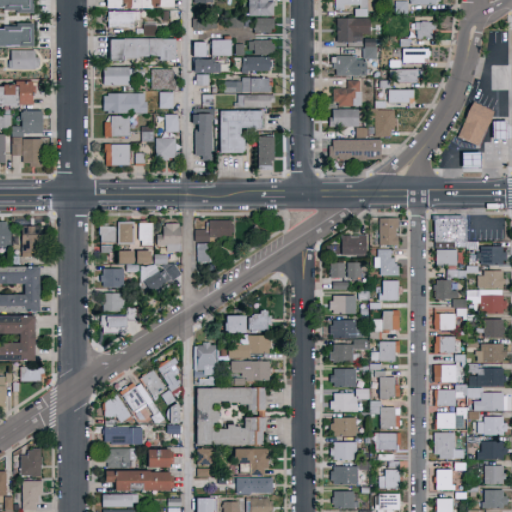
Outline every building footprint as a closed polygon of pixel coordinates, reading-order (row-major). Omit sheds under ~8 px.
[(0,0),(36,0),(36,14),(19,14),(19,11),(6,11),(6,9),(0,9),(0,0)] [(175,0),(175,9),(109,9),(109,0),(175,0)] [(250,0),(275,0),(275,17),(250,17),(250,0)] [(369,0),(369,17),(356,17),(357,10),(361,10),(361,6),(351,6),(351,10),(345,10),(345,11),(337,11),(337,2),(333,2),(333,0),(369,0)] [(397,2),(409,2),(410,15),(397,15),(397,2)] [(110,13),(142,13),(142,21),(135,21),(135,29),(110,29),(110,22),(108,22),(108,18),(110,18),(110,13)] [(245,29),(230,29),(229,18),(245,18),(245,29)] [(256,19),(276,19),(276,30),(273,30),(273,34),(256,34),(256,19)] [(339,44),(338,19),(372,19),(372,35),(364,35),(364,42),(358,42),(358,43),(339,44)] [(194,20),(218,20),(218,30),(211,30),(211,31),(205,31),(205,30),(194,30),(194,20)] [(417,23),(423,23),(437,23),(437,35),(434,35),(434,39),(419,39),(419,31),(417,31),(417,23)] [(0,30),(6,30),(6,27),(19,27),(19,24),(36,24),(36,48),(0,47),(0,30)] [(145,26),(158,27),(158,36),(145,36),(145,26)] [(213,41),(226,41),(226,37),(233,37),(233,57),(213,57),(213,41)] [(111,40),(125,40),(125,39),(177,40),(177,61),(161,61),(161,57),(141,57),(141,59),(128,59),(128,62),(111,62),(111,40)] [(366,39),(377,39),(377,48),(366,48),(366,39)] [(201,42),(190,41),(190,56),(201,56),(201,42)] [(250,42),(256,42),(256,41),(273,41),(273,45),(276,45),(276,55),(256,56),(256,51),(250,51),(250,42)] [(195,58),(195,43),(208,43),(208,46),(210,46),(210,51),(208,51),(207,58),(195,58)] [(241,43),(233,44),(233,55),(241,54),(241,43)] [(237,45),(246,45),(246,56),(237,56),(237,45)] [(364,59),(364,49),(366,49),(366,48),(378,48),(378,60),(366,60),(366,59),(364,59)] [(404,50),(430,50),(430,59),(429,59),(428,61),(426,61),(425,59),(425,64),(404,63),(404,50)] [(13,51),(37,51),(37,59),(41,59),(41,69),(37,69),(37,70),(13,70),(13,68),(11,68),(11,61),(13,61),(13,51)] [(248,58),(272,57),(272,62),(273,62),(273,68),(272,68),(271,72),(250,72),(250,75),(243,75),(243,64),(244,64),(244,58),(248,58)] [(337,57),(357,57),(357,61),(368,61),(368,77),(337,77),(337,70),(334,70),(334,64),(333,64),(333,58),(337,58),(337,57)] [(196,60),(216,60),(216,64),(222,64),(222,74),(196,74),(196,60)] [(105,68),(131,68),(131,70),(134,70),(134,74),(131,74),(131,86),(105,86),(105,68)] [(153,70),(175,70),(175,80),(178,80),(178,90),(153,90),(153,70)] [(398,70),(424,70),(424,79),(423,79),(422,80),(419,80),(419,84),(398,84),(398,81),(394,81),(394,78),(391,78),(391,71),(398,71),(398,70)] [(198,75),(211,76),(211,87),(198,86),(198,75)] [(225,94),(226,82),(244,82),(244,78),(271,79),(271,83),(274,83),(274,87),(273,87),(273,93),(253,92),(252,93),(244,93),(244,94),(225,94)] [(334,103),(334,90),(341,90),(341,89),(344,89),(344,90),(349,90),(349,81),(361,81),(361,93),(365,93),(365,104),(364,104),(364,107),(339,107),(339,103),(334,103)] [(0,88),(6,88),(6,85),(17,85),(17,88),(21,88),(21,87),(18,87),(18,82),(35,82),(35,87),(37,87),(37,95),(35,95),(35,106),(0,106),(0,88)] [(390,91),(415,91),(415,102),(414,104),(390,104),(390,91)] [(161,109),(161,93),(175,93),(175,110),(161,109)] [(105,97),(109,97),(109,95),(146,94),(146,103),(149,103),(149,114),(109,114),(109,112),(105,112),(105,97)] [(204,96),(215,95),(215,106),(204,107),(204,96)] [(239,96),(276,96),(276,103),(273,103),(272,108),(240,108),(236,108),(236,103),(239,103),(239,96)] [(475,103),(496,112),(492,123),(487,132),(480,147),(459,138),(466,123),(469,113),(475,103)] [(197,157),(197,131),(200,131),(200,126),(194,126),(195,110),(216,110),(216,116),(214,116),(214,120),(213,120),(213,131),(214,131),(214,162),(204,162),(204,157),(197,157)] [(334,110),(360,110),(360,128),(331,128),(331,118),(334,118),(334,110)] [(376,138),(376,119),(369,119),(369,110),(379,110),(379,111),(396,111),(396,119),(398,119),(398,123),(396,123),(396,131),(392,131),(392,138),(376,138)] [(14,127),(24,127),(24,122),(23,122),(22,113),(25,113),(25,112),(44,112),(45,134),(25,134),(25,138),(14,138),(14,127)] [(222,112),(264,112),(264,130),(257,130),(257,133),(248,133),(248,129),(242,129),(242,136),(246,135),(246,152),(244,152),(244,154),(222,154),(222,112)] [(0,116),(12,116),(13,129),(0,129),(0,116)] [(167,116),(179,116),(180,122),(181,122),(181,133),(167,133),(167,116)] [(132,138),(106,138),(106,123),(112,123),(112,117),(131,117),(131,133),(132,133),(132,138)] [(496,124),(508,124),(509,131),(508,138),(496,138),(494,132),(496,124)] [(156,143),(143,143),(143,128),(154,127),(154,133),(156,133),(156,143)] [(357,129),(375,128),(375,135),(369,135),(369,139),(357,140),(357,129)] [(260,138),(267,138),(267,136),(276,136),(276,162),(275,162),(275,167),(273,167),(273,172),(260,172),(260,138)] [(23,139),(23,157),(13,156),(14,144),(15,144),(15,139),(23,139)] [(177,139),(177,159),(171,159),(171,162),(158,162),(157,139),(177,139)] [(24,140),(44,140),(44,168),(32,168),(32,164),(25,164),(24,140)] [(330,160),(330,147),(334,147),(334,141),(382,141),(382,160),(367,160),(367,162),(359,162),(359,160),(353,160),(353,161),(343,161),(343,160),(330,160)] [(131,146),(131,162),(133,162),(133,165),(131,165),(131,167),(107,167),(107,154),(106,154),(106,145),(131,146)] [(147,154),(147,167),(137,167),(137,154),(147,154)] [(480,155),(481,168),(473,169),(466,168),(466,155),(473,154),(480,155)] [(396,244),(395,217),(376,218),(376,245),(396,244)] [(227,219),(205,220),(206,229),(192,229),(192,241),(212,241),(212,236),(228,236),(227,219)] [(460,220),(461,243),(431,242),(431,221),(460,220)] [(130,221),(114,222),(115,242),(130,242),(130,221)] [(0,246),(8,246),(7,222),(0,222),(0,246)] [(177,222),(160,223),(160,252),(178,251),(177,222)] [(149,223),(135,223),(135,241),(149,242),(149,223)] [(18,225),(18,256),(37,255),(37,225),(18,225)] [(112,226),(97,225),(96,241),(112,241),(112,226)] [(364,234),(338,235),(339,254),(364,254),(364,234)] [(208,261),(209,242),(194,242),(194,261),(208,261)] [(477,264),(501,264),(502,246),(477,246),(477,264)] [(396,275),(396,264),(390,264),(390,249),(377,248),(376,275),(396,275)] [(453,249),(433,249),(433,265),(444,264),(445,277),(461,277),(461,269),(453,270),(453,249)] [(146,264),(146,250),(114,250),(114,263),(146,264)] [(137,265),(137,283),(175,284),(176,262),(164,262),(164,254),(151,254),(151,265),(137,265)] [(360,262),(344,261),(344,277),(359,277),(360,262)] [(344,262),(327,262),(327,277),(343,277),(344,262)] [(0,306),(21,306),(21,311),(35,311),(35,266),(0,266),(0,306)] [(99,287),(121,286),(120,268),(99,268),(99,287)] [(501,272),(475,271),(475,287),(500,288),(501,272)] [(377,299),(395,300),(395,280),(378,279),(377,299)] [(431,299),(455,298),(454,289),(449,290),(449,279),(431,280),(431,299)] [(346,281),(329,281),(330,289),(346,289),(346,281)] [(502,313),(503,289),(465,289),(465,301),(476,301),(476,312),(502,313)] [(121,310),(120,292),(100,292),(101,311),(121,310)] [(354,313),(354,294),(327,295),(327,313),(354,313)] [(453,329),(453,316),(464,316),(464,298),(451,299),(451,313),(430,313),(431,330),(453,329)] [(125,319),(133,319),(133,307),(125,307),(125,319)] [(372,320),(372,329),(397,330),(397,310),(380,310),(380,320),(372,320)] [(245,330),(264,330),(264,312),(245,312),(245,330)] [(0,360),(31,360),(30,315),(0,315),(0,334),(15,334),(15,342),(0,342),(0,360)] [(121,315),(98,316),(98,331),(121,331),(121,315)] [(240,315),(220,315),(220,333),(240,332),(240,315)] [(501,318),(481,319),(481,337),(502,336),(501,318)] [(328,336),(354,336),(354,319),(328,319),(328,336)] [(247,358),(247,353),(266,353),(267,335),(244,335),(244,342),(224,342),(224,357),(247,358)] [(452,352),(453,336),(437,336),(436,352),(452,352)] [(328,343),(328,360),(351,360),(351,348),(362,348),(362,339),(351,338),(351,344),(328,343)] [(395,341),(377,340),(377,351),(370,351),(370,359),(395,360),(395,341)] [(193,384),(212,385),(212,344),(194,343),(193,384)] [(502,362),(502,343),(476,343),(476,361),(502,362)] [(153,367),(169,392),(178,386),(172,376),(179,372),(169,357),(153,367)] [(266,380),(266,361),(227,360),(227,372),(240,372),(240,380),(266,380)] [(501,368),(475,367),(475,363),(466,363),(466,366),(471,366),(471,374),(467,374),(467,386),(501,386),(501,368)] [(17,380),(39,381),(39,365),(17,365),(17,380)] [(328,368),(328,386),(354,385),(353,367),(328,368)] [(170,400),(151,369),(138,377),(151,397),(157,393),(164,404),(170,400)] [(383,370),(372,370),(373,379),(376,378),(377,397),(395,397),(395,376),(384,376),(383,370)] [(442,381),(442,371),(430,371),(430,382),(442,381)] [(119,388),(127,412),(148,404),(140,381),(119,388)] [(505,410),(505,393),(482,393),(481,386),(454,386),(454,398),(471,398),(471,410),(505,410)] [(331,392),(330,401),(326,400),(326,410),(355,411),(355,398),(367,399),(367,388),(353,387),(353,393),(331,392)] [(192,444),(259,444),(259,417),(239,417),(239,426),(221,426),(221,429),(207,429),(207,422),(212,422),(212,403),(244,403),(244,411),(260,411),(260,388),(192,388),(192,444)] [(454,404),(453,389),(434,389),(434,404),(454,404)] [(128,415),(113,394),(99,404),(108,416),(113,413),(118,422),(128,415)] [(379,400),(369,400),(369,413),(379,413),(378,427),(395,427),(395,408),(379,408),(379,400)] [(165,423),(174,423),(175,402),(166,402),(165,423)] [(453,412),(433,412),(434,429),(453,428),(453,412)] [(353,435),(354,417),(329,416),(329,435),(353,435)] [(475,417),(475,433),(510,434),(510,428),(502,428),(502,418),(475,417)] [(140,427),(101,426),(100,443),(140,444),(140,427)] [(398,432),(374,432),(374,448),(397,449),(398,432)] [(432,432),(433,458),(453,458),(453,432),(432,432)] [(476,458),(503,459),(503,441),(477,440),(476,458)] [(331,441),(330,459),(354,460),(354,442),(331,441)] [(128,447),(104,448),(104,467),(128,467),(128,447)] [(209,449),(194,448),(193,464),(208,465),(209,449)] [(246,463),(247,475),(264,475),(264,448),(231,449),(231,464),(246,463)] [(143,449),(143,466),(171,466),(171,449),(143,449)] [(17,451),(18,476),(40,475),(39,450),(17,451)] [(376,475),(377,488),(398,487),(397,460),(384,461),(385,475),(376,475)] [(501,465),(482,465),(481,483),(501,483),(501,465)] [(355,466),(328,466),(329,484),(355,484),(355,466)] [(449,469),(434,469),(434,489),(449,489),(449,469)] [(168,472),(99,470),(99,482),(110,482),(110,490),(124,490),(124,482),(138,483),(138,490),(168,490),(168,472)] [(0,496),(2,496),(2,510),(10,510),(10,496),(5,496),(5,472),(0,472),(0,496)] [(270,478),(233,477),(233,492),(270,493),(270,478)] [(38,480),(20,480),(20,509),(38,509),(38,480)] [(480,506),(503,506),(503,490),(480,489),(480,506)] [(99,505),(136,506),(136,494),(99,493),(99,505)] [(376,511),(397,511),(398,493),(376,493),(376,511)] [(193,511),(205,511),(206,496),(194,496),(193,511)] [(165,511),(178,511),(179,498),(166,497),(165,511)] [(269,511),(269,498),(247,497),(247,511),(269,511)] [(451,511),(451,498),(433,498),(433,511),(451,511)] [(219,511),(240,511),(240,503),(220,502),(219,511)]
